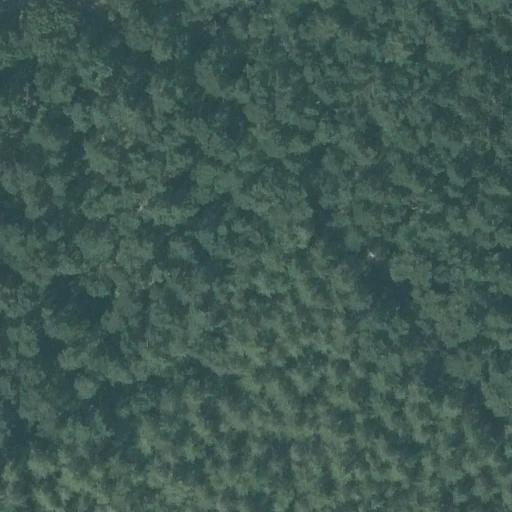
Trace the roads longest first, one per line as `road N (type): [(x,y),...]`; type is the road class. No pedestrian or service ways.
road 1 (track): [(133,0),(410,322),(511,460)]
road 2 (track): [(0,68),(140,8)]
